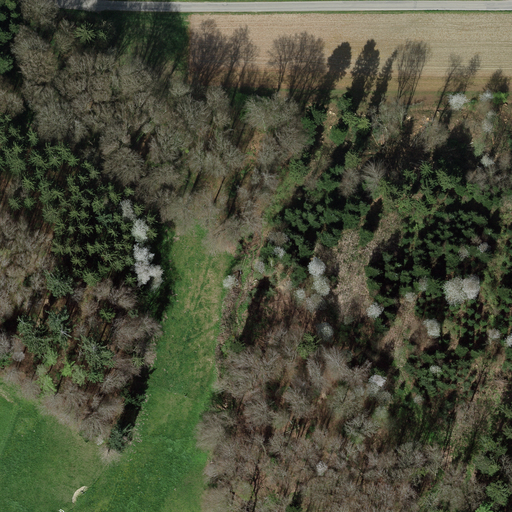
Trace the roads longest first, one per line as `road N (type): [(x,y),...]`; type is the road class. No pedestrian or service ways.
road 1 (unclassified): [(511,5),(35,0)]
road 2 (track): [(0,109),(149,198)]
